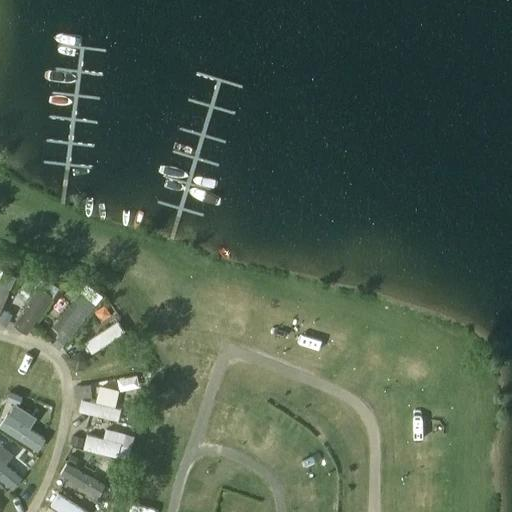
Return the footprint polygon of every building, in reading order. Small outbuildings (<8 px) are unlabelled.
[(0,312),(17,273),(0,267),(0,312)] [(71,339),(104,293),(87,281),(54,327),(71,339)] [(17,324),(33,332),(53,293),(37,285),(17,324)] [(0,318),(0,322),(6,325),(11,314),(4,310),(0,318)] [(121,318),(86,339),(93,351),(128,331),(121,318)] [(59,350),(68,339),(60,334),(52,344),(59,350)] [(15,366),(27,372),(36,354),(23,348),(15,366)] [(79,351),(69,357),(76,367),(86,361),(79,351)] [(398,383),(421,389),(428,366),(404,359),(398,383)] [(139,374),(98,380),(100,397),(80,400),(83,417),(121,412),(118,390),(141,386),(139,374)] [(13,378),(7,393),(55,411),(61,396),(13,378)] [(75,386),(76,399),(91,397),(90,384),(75,386)] [(226,405),(219,423),(239,431),(246,412),(226,405)] [(153,423),(146,449),(165,454),(172,428),(153,423)] [(6,439),(38,452),(44,439),(12,426),(6,439)] [(108,427),(105,436),(88,431),(84,447),(120,458),(128,433),(108,427)] [(267,429),(260,443),(274,450),(281,436),(267,429)] [(81,446),(83,438),(73,435),(71,443),(81,446)] [(430,484),(430,469),(418,469),(419,442),(405,441),(404,483),(430,484)] [(71,454),(67,461),(74,466),(78,459),(71,454)] [(62,511),(91,511),(60,491),(51,505),(62,511)] [(220,511),(243,511),(244,507),(222,503),(220,511)]
